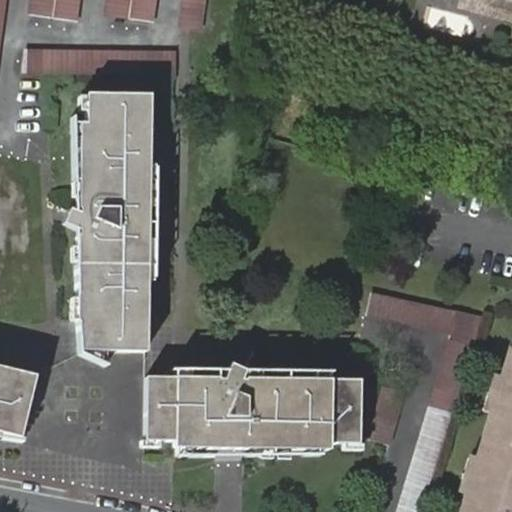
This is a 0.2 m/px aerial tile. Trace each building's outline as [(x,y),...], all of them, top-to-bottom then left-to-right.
[(80,28),(82,0),(34,0),(32,22),(80,28)] [(105,0),(103,20),(151,25),(154,0),(105,0)] [(200,32),(203,0),(181,0),(178,29),(200,32)] [(511,0),(459,0),(458,8),(511,22),(511,0)] [(19,74),(168,72),(168,47),(19,46),(19,74)] [(81,125),(79,317),(85,317),(86,349),(148,349),(150,95),(85,95),(85,125),(81,125)] [(456,312),(369,293),(365,315),(449,335),(456,312)] [(456,312),(449,335),(391,511),(418,511),(478,317),(456,312)] [(511,511),(511,355),(503,354),(494,382),(489,400),(483,417),(470,460),(464,479),(459,495),(454,511),(511,511)] [(0,442),(11,446),(28,384),(0,375),(0,442)] [(174,452),(326,458),(326,451),(353,453),(356,387),(149,377),(147,444),(175,444),(174,452)] [(482,398),(489,400),(494,382),(488,381),(482,398)] [(383,450),(401,399),(380,392),(363,444),(383,450)] [(476,416),(483,417),(489,400),(482,398),(476,416)] [(457,476),(464,479),(470,460),(464,458),(457,476)] [(452,493),(459,495),(464,479),(457,476),(452,493)]
